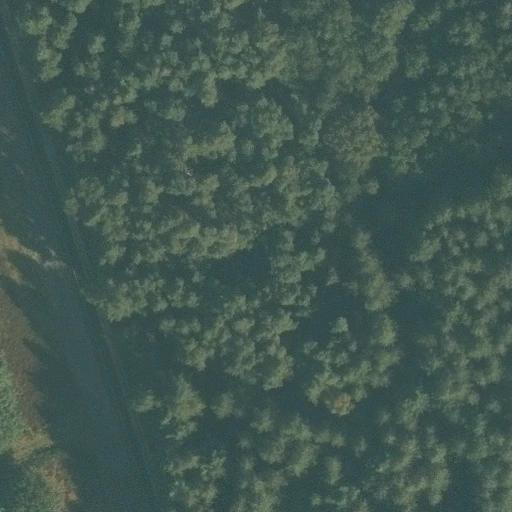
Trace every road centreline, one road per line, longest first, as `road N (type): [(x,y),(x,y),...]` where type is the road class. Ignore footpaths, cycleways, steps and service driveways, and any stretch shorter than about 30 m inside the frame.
road 1 (track): [(0,3),(163,511)]
road 2 (track): [(0,92),(134,511)]
